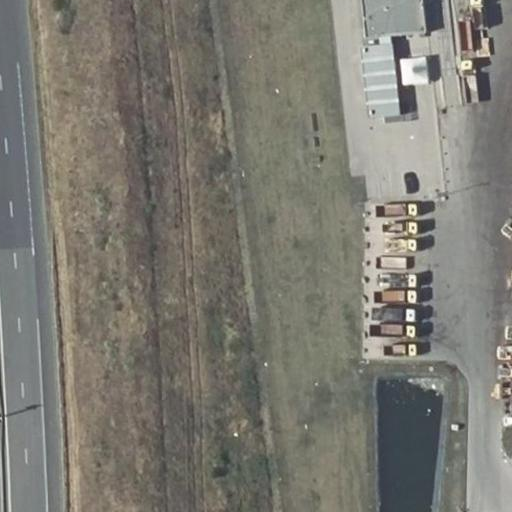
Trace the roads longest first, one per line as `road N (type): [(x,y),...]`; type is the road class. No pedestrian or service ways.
road 1 (unknown): [(474,0),(479,454),(495,511)]
road 2 (motorway): [(29,511),(0,68)]
road 3 (unknown): [(340,0),(360,156),(414,153),(414,67)]
